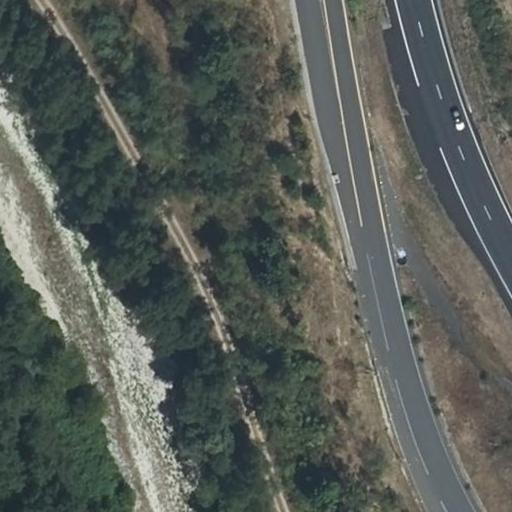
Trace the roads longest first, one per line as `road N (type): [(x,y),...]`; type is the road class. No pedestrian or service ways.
road 1 (track): [(38,0),(176,218),(282,511)]
road 2 (motorway): [(330,0),(387,302),(425,439),(458,511)]
road 3 (motorway): [(413,0),(463,158),(511,262)]
